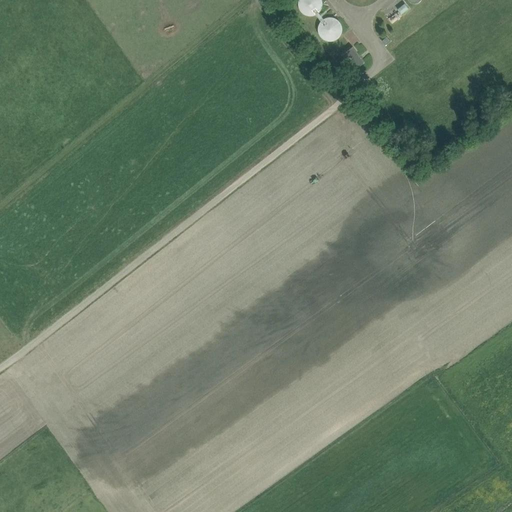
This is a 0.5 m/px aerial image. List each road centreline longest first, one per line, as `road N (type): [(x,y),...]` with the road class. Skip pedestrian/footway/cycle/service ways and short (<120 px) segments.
road 1 (unclassified): [(0,369),(340,103)]
road 2 (track): [(248,0),(0,207)]
